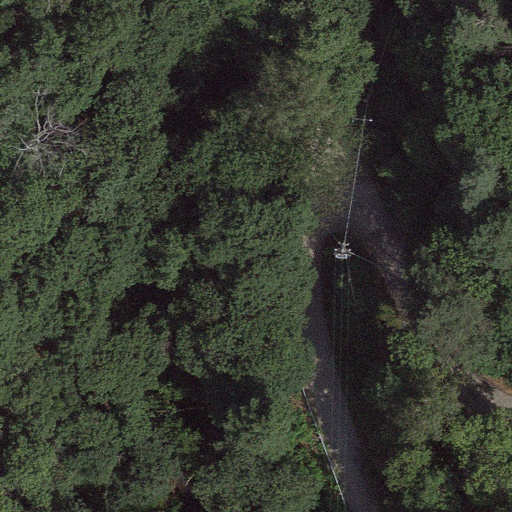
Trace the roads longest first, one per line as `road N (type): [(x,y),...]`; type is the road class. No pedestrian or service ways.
road 1 (residential): [(353,511),(318,401),(304,274),(312,242),(327,229),(371,241),(439,358),(511,406)]
road 2 (track): [(347,229),(331,137),(347,0)]
